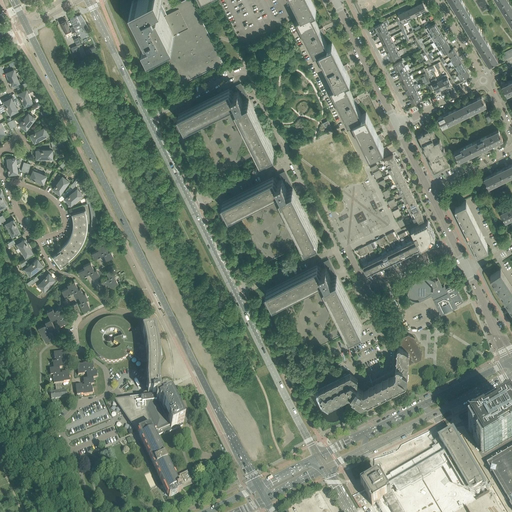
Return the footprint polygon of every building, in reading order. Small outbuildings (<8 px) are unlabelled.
[(150,30),(152,34),(145,37),(150,49),(160,44),(175,36),(174,35),(188,28),(179,9),(178,9),(170,13),(171,14),(170,15),(169,13),(164,16),(159,6),(158,6),(156,3),(161,0),(132,0),(140,17),(138,18),(137,18),(137,19),(136,19),(135,20),(135,21),(134,21),(134,22),(134,23),(134,24),(134,25),(134,26),(134,27),(134,28),(135,28),(135,29),(135,30),(136,30),(136,31),(137,31),(138,32),(139,32),(140,32),(141,32),(141,33),(142,32),(143,32),(144,32),(145,32),(147,31),(148,31),(150,30)] [(188,28),(174,35),(175,36),(160,44),(180,85),(223,63),(191,0),(184,0),(176,5),(178,9),(179,9),(188,28)] [(219,0),(242,45),(297,18),(301,16),(303,15),(295,0),(219,0)] [(293,0),(301,16),(303,15),(310,12),(311,11),(312,13),(316,10),(311,0),(293,0)] [(511,4),(509,0),(505,0),(499,4),(508,18),(511,15),(511,4)] [(418,5),(422,13),(427,10),(423,2),(418,5)] [(463,22),(472,16),(463,2),(454,8),(463,22)] [(413,7),(417,15),(422,13),(418,5),(413,7)] [(408,9),(412,17),(417,15),(413,7),(408,9)] [(403,12),(407,20),(412,17),(408,9),(403,12)] [(315,53),(319,51),(320,50),(327,47),(328,46),(327,45),(322,33),(325,32),(323,27),(320,29),(312,13),(311,11),(310,12),(303,15),(301,16),(297,18),(314,53),(315,53)] [(407,20),(403,12),(398,14),(402,22),(407,20)] [(77,16),(74,17),(70,19),(73,26),(80,24),(81,24),(85,32),(89,30),(84,20),(80,22),(77,16)] [(472,16),(463,22),(471,36),(481,30),(472,16)] [(61,22),(60,23),(65,34),(71,31),(70,28),(66,20),(64,22),(63,21),(61,22)] [(377,31),(386,27),(383,22),(374,26),(377,31)] [(429,33),(431,32),(438,27),(435,23),(434,23),(434,22),(431,24),(431,25),(428,28),(426,29),(429,33)] [(386,27),(377,31),(379,36),(388,32),(386,27)] [(438,27),(431,32),(429,33),(431,38),(434,36),(441,32),(438,27)] [(480,50),(489,44),(487,40),(481,30),(471,36),(480,50)] [(388,32),(379,36),(382,41),(391,36),(388,32)] [(441,32),(434,36),(431,38),(434,42),(443,36),(441,32)] [(384,46),(393,41),(391,36),(382,41),(384,46)] [(437,46),(439,45),(446,41),(443,36),(434,42),(437,46)] [(384,46),(386,51),(387,50),(395,46),(393,41),(384,46)] [(446,41),(439,45),(437,46),(439,51),(440,50),(442,49),(449,45),(446,41)] [(417,45),(415,42),(412,45),(415,50),(421,47),(419,44),(417,45)] [(76,59),(81,57),(81,59),(87,56),(86,54),(81,43),(77,45),(71,48),(76,59)] [(319,51),(335,85),(337,85),(344,81),(345,81),(346,82),(350,80),(346,70),(349,68),(347,64),(344,65),(343,65),(332,43),(327,45),(328,46),(327,47),(320,50),(319,51)] [(480,50),(485,58),(489,65),(498,59),(489,44),(480,50)] [(449,45),(442,49),(440,50),(443,54),(444,53),(444,54),(447,52),(451,49),(449,45)] [(389,55),(398,51),(395,46),(387,50),(386,51),(389,55)] [(449,57),(456,52),(453,48),(451,49),(447,52),(449,57)] [(398,51),(389,55),(391,60),(400,56),(398,51)] [(456,52),(449,57),(452,61),(459,57),(456,52)] [(459,57),(452,61),(455,65),(462,61),(459,57)] [(396,69),(405,65),(402,60),(393,64),(396,69)] [(462,61),(455,65),(457,70),(464,65),(462,61)] [(398,74),(407,70),(410,69),(407,64),(405,65),(396,69),(398,74)] [(464,65),(457,70),(456,71),(458,75),(460,74),(467,70),(464,65)] [(10,82),(11,84),(12,86),(14,85),(15,85),(19,84),(18,82),(21,82),(19,78),(17,79),(13,70),(10,71),(6,73),(7,75),(6,75),(8,80),(9,80),(10,81),(9,81),(10,82)] [(400,79),(409,75),(407,70),(398,74),(400,79)] [(467,70),(460,74),(458,75),(458,76),(458,77),(459,79),(460,79),(461,80),(466,77),(466,78),(469,76),(469,75),(470,74),(467,70)] [(441,76),(442,79),(446,87),(451,85),(446,74),(441,76)] [(403,84),(412,80),(409,75),(400,79),(403,84)] [(446,87),(442,79),(438,82),(441,89),(446,87)] [(511,91),(511,79),(502,85),(507,94),(511,91)] [(405,89),(414,84),(412,80),(403,84),(405,89)] [(348,123),(349,122),(353,120),(354,120),(361,116),(362,115),(362,114),(356,103),(359,101),(357,97),(357,96),(354,98),(346,82),(345,81),(344,81),(337,85),(335,85),(331,88),(348,123)] [(441,89),(438,82),(433,84),(436,92),(441,89)] [(408,94),(417,89),(414,84),(405,89),(408,94)] [(177,115),(178,117),(181,122),(182,121),(185,127),(193,123),(234,103),(261,156),(263,156),(267,154),(267,156),(275,152),(274,150),(249,99),(248,99),(247,100),(245,95),(245,94),(245,93),(244,92),(244,91),(243,90),(242,89),(242,88),(241,87),(240,86),(237,88),(236,87),(238,91),(234,93),(231,88),(230,89),(229,88),(179,113),(179,114),(177,115)] [(22,92),(20,92),(18,94),(19,97),(20,96),(22,99),(25,105),(29,104),(32,102),(28,93),(30,92),(29,91),(28,89),(26,90),(26,89),(21,91),(22,92)] [(410,99),(419,94),(417,89),(408,94),(410,99)] [(419,94),(410,99),(412,104),(421,99),(419,94)] [(466,103),(471,113),(486,105),(482,96),(466,103)] [(7,100),(5,101),(3,102),(4,105),(5,105),(7,107),(10,114),(14,112),(17,110),(12,101),(14,100),(13,97),(10,98),(10,97),(6,99),(7,100)] [(192,121),(193,123),(219,176),(262,154),(235,100),(231,102),(232,106),(228,108),(227,104),(192,121)] [(452,110),(457,120),(471,113),(466,103),(452,110)] [(457,120),(452,110),(437,118),(442,127),(457,120)] [(384,148),(380,139),(383,138),(381,133),(378,134),(377,135),(372,123),(366,112),(362,114),(362,115),(361,116),(354,120),(353,120),(369,155),(384,148)] [(19,123),(21,125),(22,126),(22,127),(25,130),(26,129),(28,130),(30,127),(28,126),(34,118),(32,116),(32,115),(32,114),(32,113),(31,113),(30,113),(29,113),(29,114),(28,113),(24,119),(22,121),(21,121),(19,123)] [(496,118),(494,113),(486,117),(489,122),(496,118)] [(41,128),(36,130),(37,131),(35,132),(33,133),(30,135),(31,138),(33,142),(34,142),(35,144),(39,142),(38,140),(48,134),(46,131),(44,128),(42,129),(41,128)] [(448,165),(443,154),(442,153),(445,151),(444,148),(442,148),(440,144),(441,143),(440,140),(438,140),(432,128),(423,133),(421,134),(421,135),(418,136),(422,145),(423,144),(424,146),(423,147),(426,153),(428,153),(429,155),(428,155),(428,156),(430,155),(431,157),(429,158),(430,160),(429,160),(435,171),(448,165)] [(483,138),(488,147),(496,143),(503,139),(498,130),(483,138)] [(483,138),(469,145),(474,154),(488,147),(483,138)] [(454,152),(459,161),(474,154),(469,145),(454,152)] [(36,149),(36,152),(36,153),(35,153),(35,158),(36,158),(37,160),(40,160),(40,158),(52,158),(52,155),(52,154),(53,154),(53,153),(54,153),(54,152),(53,152),(53,151),(52,151),(51,151),(51,150),(43,150),(40,150),(40,149),(36,149)] [(384,165),(395,159),(393,154),(381,160),(384,165)] [(7,161),(7,166),(8,166),(9,168),(8,168),(8,170),(9,170),(9,175),(12,174),(12,173),(19,172),(19,169),(16,169),(15,158),(12,158),(7,159),(8,161),(7,161)] [(60,165),(62,168),(69,161),(66,159),(60,165)] [(395,159),(384,165),(386,165),(388,169),(398,164),(395,159)] [(390,174),(400,169),(398,164),(388,169),(390,174)] [(511,164),(499,170),(504,180),(511,176),(511,164)] [(35,181),(40,183),(41,182),(43,183),(46,176),(36,172),(37,170),(34,168),(33,171),(32,170),(30,175),(29,177),(33,179),(35,180),(35,179),(36,180),(35,181)] [(393,179),(403,174),(400,169),(390,174),(393,179)] [(504,180),(499,170),(484,178),(489,187),(504,180)] [(278,181),(275,176),(274,177),(273,176),(223,202),(221,203),(224,211),(226,210),(228,213),(229,215),(237,211),(278,191),(305,245),(307,244),(310,242),(311,244),(318,240),(317,238),(318,238),(293,187),(292,188),(292,187),(291,188),(289,184),(289,183),(289,182),(288,181),(288,180),(288,179),(287,178),(286,177),(286,176),(285,176),(284,174),(280,176),(280,175),(282,179),(278,181)] [(395,184),(405,179),(403,174),(393,179),(395,184)] [(60,178),(57,182),(58,183),(56,184),(55,186),(53,189),(55,191),(56,191),(61,195),(64,192),(62,190),(68,181),(66,179),(62,176),(61,178),(60,178)] [(70,186),(73,188),(79,182),(76,179),(70,186)] [(398,188),(407,184),(405,179),(395,184),(398,188)] [(400,193),(410,189),(407,184),(398,188),(400,193)] [(236,210),(237,211),(263,264),(306,242),(279,188),(274,190),(276,194),(272,196),(271,192),(236,210)] [(68,196),(66,197),(65,199),(66,201),(69,205),(70,204),(72,206),(75,204),(73,202),(82,195),(80,192),(77,189),(75,190),(74,189),(70,193),(71,194),(69,195),(68,196)] [(402,198),(412,193),(410,189),(400,193),(402,198)] [(405,203),(415,198),(412,193),(402,198),(405,203)] [(90,231),(94,232),(95,227),(95,221),(95,216),(94,211),(93,206),(92,201),(90,197),(89,197),(85,198),(86,200),(86,202),(87,203),(88,203),(90,208),(91,214),(91,220),(91,225),(90,231)] [(407,208),(417,203),(415,198),(405,203),(407,208)] [(466,200),(455,206),(456,206),(470,236),(474,244),(478,251),(477,251),(477,252),(489,246),(488,246),(466,201),(466,200)] [(409,213),(419,208),(417,203),(407,208),(409,213)] [(511,218),(511,206),(501,212),(505,221),(511,218)] [(412,218),(422,213),(419,208),(409,213),(412,218)] [(87,213),(87,211),(86,209),(84,209),(84,210),(72,214),(72,216),(73,218),(73,221),(73,224),(73,226),(73,229),(72,232),(71,234),(70,237),(69,239),(67,241),(65,243),(63,245),(61,247),(61,246),(59,248),(59,249),(57,250),(58,252),(56,253),(52,256),(60,266),(62,265),(68,260),(69,260),(68,260),(70,259),(70,258),(73,256),(75,254),(78,251),(80,248),(82,245),(84,241),(85,238),(86,234),(87,230),(87,227),(88,223),(88,219),(87,215),(88,215),(87,214),(87,213)] [(414,223),(424,218),(422,213),(412,218),(414,223)] [(19,229),(16,225),(15,224),(16,224),(15,223),(13,219),(10,220),(10,221),(4,224),(6,228),(8,227),(12,236),(15,234),(19,232),(18,230),(19,229)] [(411,228),(413,231),(416,238),(421,248),(431,243),(432,243),(432,242),(433,242),(433,241),(434,241),(434,240),(435,239),(435,238),(435,237),(435,236),(435,235),(435,234),(428,220),(411,228)] [(411,241),(416,250),(421,248),(416,238),(411,241)] [(32,250),(29,245),(28,246),(27,244),(26,242),(24,239),(21,240),(17,242),(18,244),(16,245),(17,248),(19,247),(26,256),(28,255),(32,252),(31,250),(32,250)] [(406,243),(411,253),(416,250),(411,241),(406,243)] [(113,256),(111,253),(110,250),(108,252),(107,250),(107,249),(104,243),(97,247),(98,249),(91,253),(94,259),(103,254),(106,260),(113,256)] [(401,245),(406,255),(411,253),(406,243),(401,245)] [(406,255),(401,245),(397,248),(401,258),(406,255)] [(392,250),(397,260),(401,258),(397,248),(392,250)] [(387,253),(392,262),(397,260),(392,250),(387,253)] [(382,255),(387,265),(392,262),(387,253),(382,255)] [(377,257),(382,267),(387,265),(382,255),(377,257)] [(372,260),(377,270),(382,267),(377,257),(372,260)] [(39,262),(38,260),(36,258),(34,260),(34,261),(25,268),(25,269),(25,270),(24,271),(25,271),(25,272),(26,273),(27,273),(28,272),(30,275),(39,268),(40,270),(43,267),(42,265),(43,265),(40,261),(39,262)] [(368,262),(372,272),(377,270),(372,260),(368,262)] [(92,279),(97,276),(99,275),(96,269),(94,270),(93,268),(90,262),(83,266),(84,268),(77,271),(80,277),(84,276),(89,273),(92,279)] [(354,330),(355,332),(362,328),(361,326),(362,326),(337,275),(336,276),(335,274),(334,275),(333,272),(333,271),(333,270),(332,269),(332,268),(332,267),(331,266),(330,265),(330,264),(329,264),(328,262),(324,264),(325,267),(322,269),(319,264),(318,265),(317,264),(266,290),(267,291),(265,292),(268,299),(270,298),(273,303),(322,279),(349,333),(350,332),(351,332),(354,330)] [(372,272),(368,262),(362,265),(366,271),(365,271),(366,274),(367,274),(372,272)] [(100,282),(101,285),(103,288),(110,284),(111,287),(118,283),(115,277),(114,277),(113,275),(116,274),(113,268),(106,272),(109,277),(100,282)] [(509,303),(511,307),(511,286),(501,269),(501,268),(490,275),(491,275),(509,303)] [(43,278),(39,282),(40,283),(38,285),(41,288),(44,290),(51,282),(53,283),(56,280),(51,276),(51,275),(49,273),(46,276),(44,277),(45,277),(43,279),(43,278)] [(38,279),(36,276),(27,283),(29,286),(38,279)] [(318,279),(319,280),(320,282),(316,284),(315,280),(280,298),(307,352),(350,331),(325,281),(323,276),(318,279)] [(437,277),(438,279),(436,281),(436,280),(435,279),(434,278),(433,278),(433,277),(432,277),(431,277),(429,276),(428,276),(427,276),(426,276),(424,276),(422,277),(421,277),(420,278),(419,278),(418,278),(416,279),(415,280),(413,281),(413,282),(412,282),(412,283),(411,284),(411,283),(411,284),(410,285),(409,286),(409,287),(408,288),(408,289),(408,290),(408,291),(408,292),(408,293),(408,294),(409,294),(409,295),(410,296),(411,297),(412,297),(412,298),(413,298),(415,298),(416,299),(417,299),(418,299),(419,299),(420,301),(432,295),(432,296),(433,295),(435,299),(434,300),(441,315),(455,308),(454,305),(456,304),(456,305),(463,302),(455,284),(453,285),(446,288),(444,284),(444,286),(442,287),(437,277)] [(83,293),(81,290),(80,288),(78,289),(77,287),(74,281),(67,284),(68,287),(61,290),(64,296),(73,292),(76,297),(78,296),(81,302),(79,303),(83,311),(90,307),(87,301),(87,302),(85,300),(88,298),(85,292),(83,293)] [(75,313),(80,311),(76,303),(71,305),(75,313)] [(62,308),(62,306),(56,309),(56,310),(54,311),(52,308),(47,311),(50,319),(45,322),(46,324),(44,325),(44,324),(38,328),(42,336),(45,342),(54,337),(50,330),(55,327),(51,320),(55,318),(59,325),(68,321),(65,315),(66,315),(62,308)] [(129,419),(130,419),(129,420),(138,431),(137,431),(168,496),(169,498),(181,492),(179,489),(191,484),(190,481),(191,480),(187,471),(180,475),(181,476),(178,477),(180,481),(176,483),(155,437),(163,433),(164,435),(183,426),(182,424),(184,423),(170,394),(161,398),(159,394),(157,388),(162,386),(161,386),(158,388),(157,380),(158,366),(157,359),(157,357),(162,358),(160,357),(160,353),(160,350),(159,347),(158,345),(157,342),(156,337),(156,336),(155,335),(154,333),(153,331),(153,329),(156,328),(154,328),(153,324),(149,325),(151,329),(141,333),(142,336),(139,337),(138,332),(128,335),(127,332),(132,330),(131,330),(130,328),(129,327),(128,325),(126,324),(125,323),(123,322),(121,321),(120,320),(118,320),(116,319),(114,319),(112,319),(110,319),(108,319),(106,320),(104,320),(103,321),(101,322),(99,323),(98,324),(96,326),(95,327),(94,329),(93,330),(92,332),(91,334),(91,336),(90,338),(90,340),(90,341),(90,343),(91,345),(91,347),(92,349),(93,351),(93,353),(95,354),(96,356),(97,357),(99,358),(100,359),(102,360),(104,361),(106,362),(107,362),(109,363),(111,363),(113,363),(115,363),(117,362),(119,362),(121,361),(123,360),(124,359),(126,358),(127,357),(128,357),(124,353),(126,351),(143,364),(143,363),(147,363),(147,366),(146,380),(147,387),(147,392),(143,394),(143,399),(141,399),(141,398),(114,401),(114,402),(117,401),(119,404),(123,411),(125,412),(126,413),(128,414),(130,414),(130,415),(129,415),(128,415),(128,416),(128,417),(128,418),(129,418),(129,419)] [(320,396),(321,397),(322,397),(323,398),(322,400),(323,402),(327,405),(329,403),(330,404),(333,403),(335,400),(337,401),(340,400),(342,397),(343,398),(346,396),(348,393),(349,394),(351,395),(350,396),(351,396),(353,397),(352,399),(360,404),(361,402),(363,403),(366,402),(368,399),(370,400),(372,399),(375,396),(376,397),(379,396),(381,392),(383,394),(386,392),(388,389),(389,390),(392,389),(394,386),(396,387),(399,386),(401,383),(402,384),(405,383),(407,380),(407,376),(406,375),(406,374),(407,373),(408,367),(407,366),(408,365),(415,362),(421,359),(421,358),(422,352),(420,351),(420,348),(418,347),(418,345),(416,344),(416,341),(414,340),(415,338),(412,337),(412,336),(409,334),(395,341),(397,345),(397,344),(399,347),(398,347),(398,348),(398,351),(397,352),(396,352),(397,353),(397,358),(396,360),(397,360),(397,365),(395,367),(396,368),(396,369),(396,370),(396,372),(395,374),(394,376),(391,377),(390,378),(389,377),(388,379),(385,380),(383,381),(382,380),(382,381),(381,382),(378,384),(378,383),(377,384),(376,384),(375,384),(376,384),(375,385),(372,387),(370,388),(369,387),(369,388),(368,389),(367,389),(361,385),(361,382),(358,380),(358,379),(352,375),(350,377),(349,376),(346,377),(344,381),(342,379),(339,381),(337,384),(336,383),(333,384),(331,387),(329,386),(326,387),(324,390),(323,389),(320,390),(318,393),(320,396)] [(51,400),(57,399),(67,397),(66,390),(62,391),(61,384),(63,384),(63,383),(70,382),(68,372),(61,373),(60,369),(63,368),(62,363),(71,362),(70,352),(63,353),(53,354),(54,360),(55,360),(56,363),(52,363),(53,369),(49,370),(50,376),(53,376),(54,378),(53,378),(54,385),(56,385),(56,392),(50,392),(51,400)] [(84,385),(79,386),(75,386),(77,396),(83,395),(83,396),(93,394),(92,388),(91,388),(91,386),(94,385),(93,379),(97,378),(96,372),(93,372),(93,371),(93,370),(92,363),(83,365),(77,366),(78,376),(86,375),(87,380),(83,380),(84,385)] [(471,430),(469,432),(482,455),(484,453),(485,455),(511,438),(511,406),(511,407),(510,406),(470,429),(471,430)] [(439,439),(435,441),(439,447),(445,457),(465,492),(472,493),(485,485),(481,479),(479,475),(455,434),(453,431),(447,434),(448,434),(440,439),(439,439)] [(391,495),(376,503),(380,511),(501,511),(498,506),(496,502),(495,502),(493,500),(494,499),(489,491),(489,492),(485,485),(472,493),(465,492),(445,457),(439,447),(437,448),(436,446),(432,448),(433,450),(429,452),(424,455),(420,457),(416,460),(411,462),(407,465),(403,467),(398,470),(394,472),(390,475),(390,476),(382,480),(385,486),(387,489),(391,495)] [(479,474),(479,475),(481,479),(482,479),(495,478),(504,495),(505,494),(506,497),(509,502),(510,503),(510,504),(511,506),(511,449),(510,450),(508,452),(506,453),(504,454),(502,455),(500,457),(498,458),(495,459),(493,460),(491,462),(490,462),(487,464),(487,465),(489,468),(490,469),(491,472),(492,474),(479,474)] [(361,485),(360,486),(370,503),(372,506),(374,505),(376,503),(391,495),(387,489),(385,486),(382,480),(379,475),(364,483),(361,485)]
